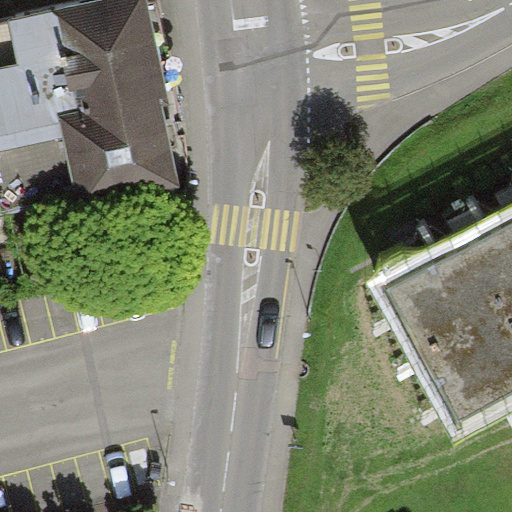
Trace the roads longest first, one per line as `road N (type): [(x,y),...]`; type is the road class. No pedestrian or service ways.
road 1 (tertiary): [(266,61),(257,222),(216,511)]
road 2 (residential): [(266,61),(441,36),(506,0)]
